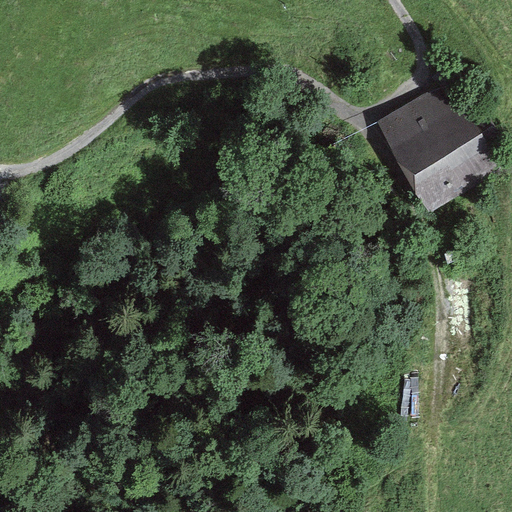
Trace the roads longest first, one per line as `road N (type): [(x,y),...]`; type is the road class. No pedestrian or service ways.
road 1 (track): [(362,119),(435,256),(444,432),(438,511)]
road 2 (track): [(393,0),(421,45),(422,70),(362,119)]
